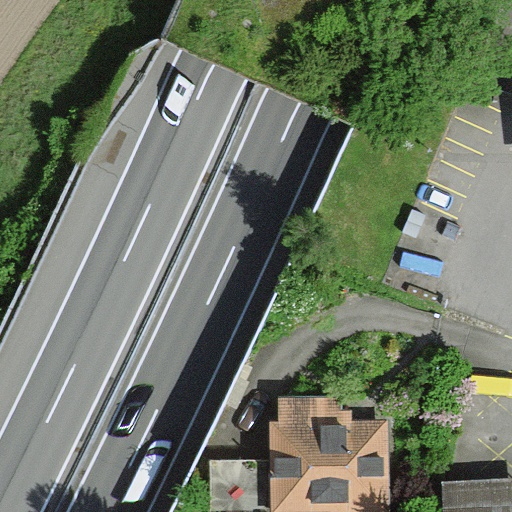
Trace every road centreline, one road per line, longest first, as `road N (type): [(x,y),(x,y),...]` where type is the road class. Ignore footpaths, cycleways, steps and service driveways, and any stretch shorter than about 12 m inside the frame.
road 1 (motorway): [(244,0),(1,511)]
road 2 (motorway): [(106,511),(347,0)]
